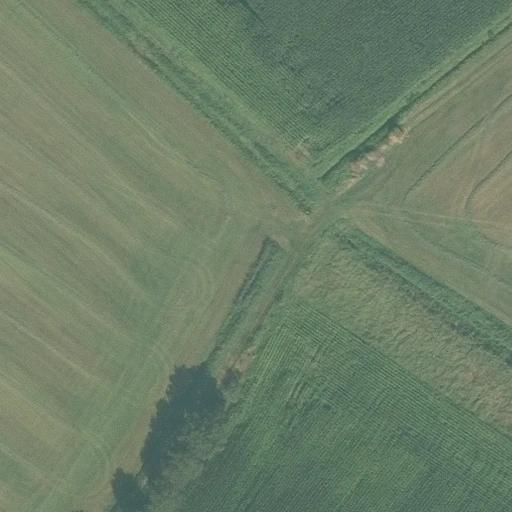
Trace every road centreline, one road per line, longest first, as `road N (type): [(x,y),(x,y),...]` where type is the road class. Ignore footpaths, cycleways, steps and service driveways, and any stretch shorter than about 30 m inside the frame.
road 1 (track): [(146,511),(331,202)]
road 2 (track): [(331,202),(105,0)]
road 3 (track): [(331,202),(367,156),(511,46)]
road 4 (track): [(511,335),(331,202)]
